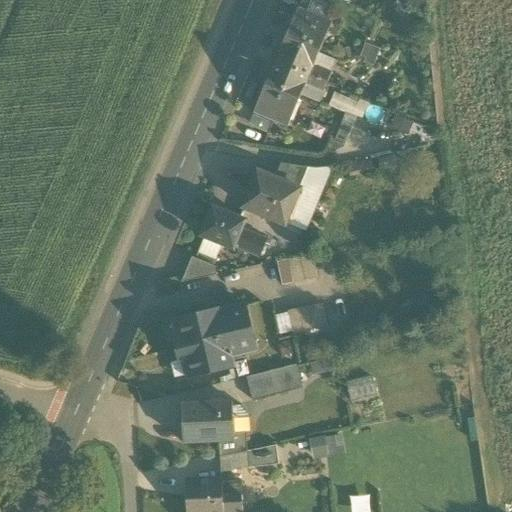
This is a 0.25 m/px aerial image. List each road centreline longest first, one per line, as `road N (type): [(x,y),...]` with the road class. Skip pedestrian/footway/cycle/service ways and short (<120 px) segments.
road 1 (tertiary): [(252,0),(81,406)]
road 2 (residential): [(81,406),(128,426),(132,511)]
